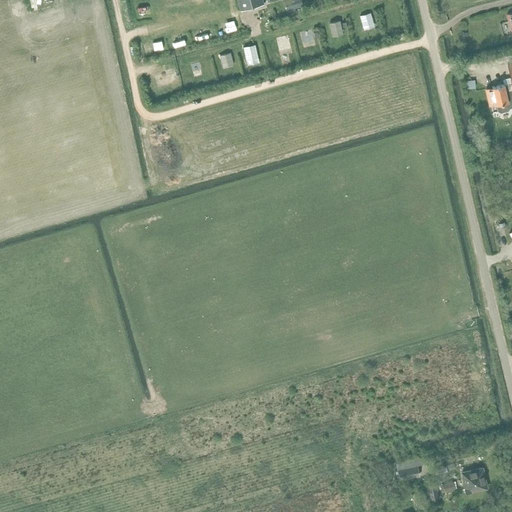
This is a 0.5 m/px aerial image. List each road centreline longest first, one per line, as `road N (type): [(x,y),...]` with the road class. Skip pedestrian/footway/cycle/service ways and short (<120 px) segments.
road 1 (track): [(430,43),(157,117),(139,110),(114,0)]
road 2 (unclassified): [(511,396),(420,0)]
